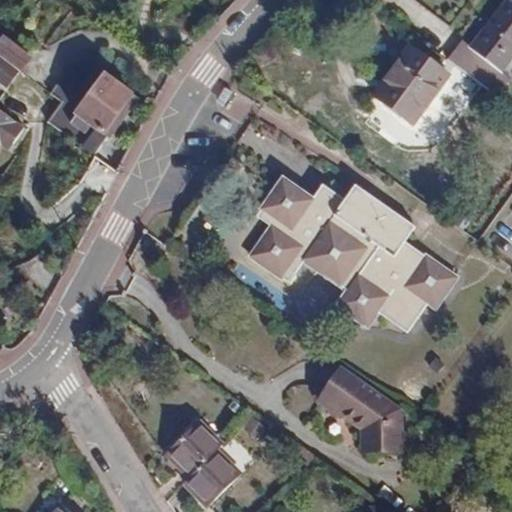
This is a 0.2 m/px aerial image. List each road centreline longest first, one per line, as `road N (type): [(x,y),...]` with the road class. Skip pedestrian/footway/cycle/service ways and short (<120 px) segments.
road 1 (residential): [(47,359),(211,54),(266,0)]
road 2 (residential): [(47,359),(138,511)]
